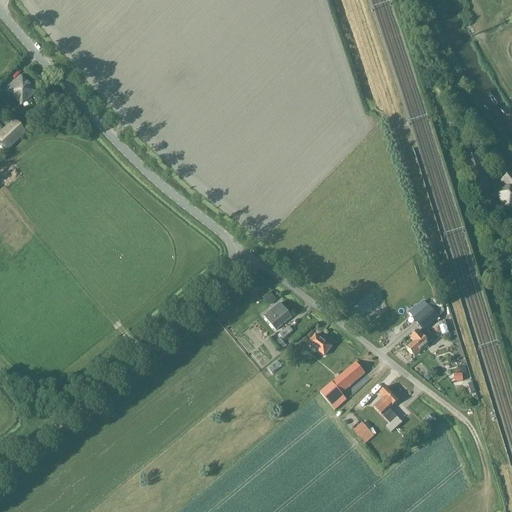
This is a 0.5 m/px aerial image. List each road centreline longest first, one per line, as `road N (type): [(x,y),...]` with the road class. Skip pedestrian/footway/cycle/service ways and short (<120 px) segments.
road 1 (unclassified): [(245,257),(126,151),(0,7)]
road 2 (unclassified): [(0,465),(245,257)]
road 3 (unclassified): [(457,414),(245,257)]
